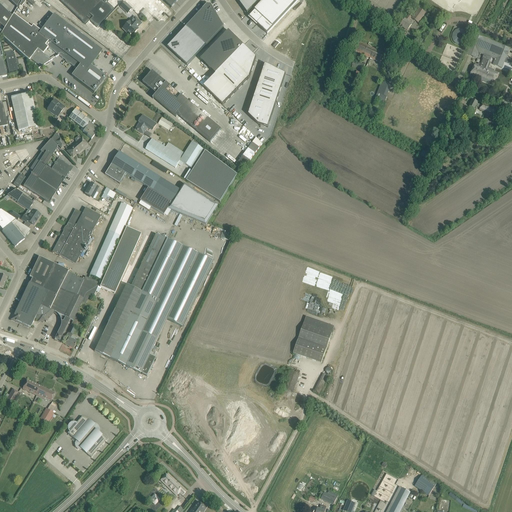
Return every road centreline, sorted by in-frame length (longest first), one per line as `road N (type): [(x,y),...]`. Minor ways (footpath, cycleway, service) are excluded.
road 1 (unclassified): [(511,104),(470,89),(347,0)]
road 2 (unclassified): [(21,267),(109,119)]
road 3 (unclassified): [(109,119),(118,84),(193,0)]
road 4 (unclassified): [(109,119),(43,77),(0,86)]
